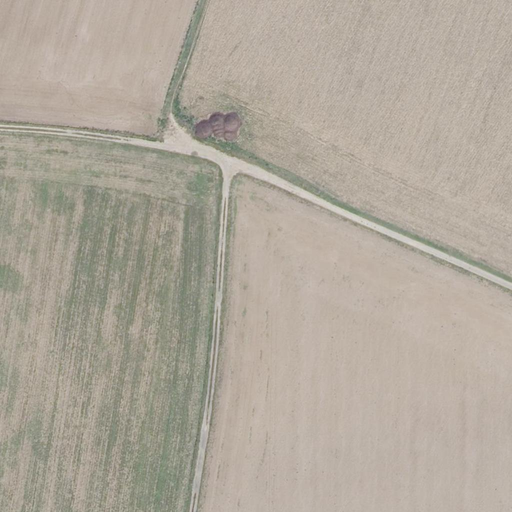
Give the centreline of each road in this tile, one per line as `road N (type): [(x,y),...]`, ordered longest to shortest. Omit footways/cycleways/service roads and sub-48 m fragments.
road 1 (track): [(155,148),(234,167),(200,511)]
road 2 (track): [(511,287),(234,167)]
road 3 (track): [(0,126),(95,132),(155,148)]
road 4 (track): [(205,0),(155,148)]
